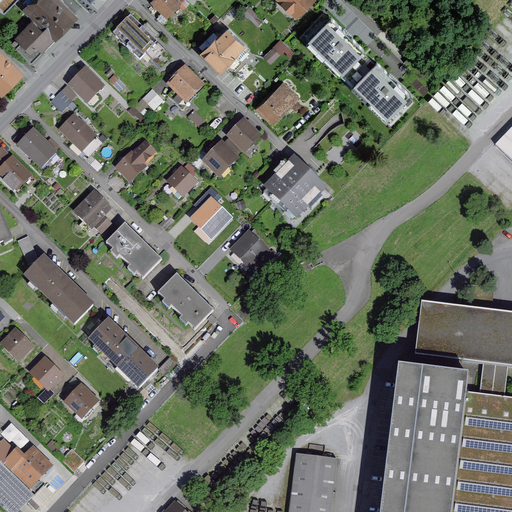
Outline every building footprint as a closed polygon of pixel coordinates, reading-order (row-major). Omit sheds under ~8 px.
[(0,0),(0,8),(4,12),(16,0),(0,0)] [(16,47),(32,63),(43,51),(41,49),(72,18),(53,0),(37,0),(30,8),(35,13),(32,16),(41,25),(39,27),(32,20),(25,28),(26,29),(17,38),(21,42),(16,47)] [(152,14),(162,23),(168,16),(166,14),(177,3),(183,9),(189,3),(185,0),(155,0),(153,2),(155,3),(153,5),(157,9),(152,14)] [(281,0),(297,14),(310,0),(281,0)] [(333,61),(349,77),(369,58),(362,51),(364,49),(351,37),(351,38),(343,31),(344,30),(331,17),(329,19),(323,13),(304,33),(320,48),(316,52),(329,65),(333,61)] [(113,34),(140,60),(146,54),(151,60),(163,48),(130,16),(113,34)] [(208,56),(220,68),(242,46),(226,30),(218,38),(214,33),(199,48),(204,52),(202,54),(206,58),(208,56)] [(273,48),(264,57),(270,63),(279,54),(273,48)] [(0,84),(3,88),(20,72),(6,58),(3,61),(0,58),(0,84)] [(379,106),(395,122),(414,102),(408,96),(409,94),(397,82),(396,83),(388,75),(389,74),(377,62),(375,64),(369,58),(349,77),(365,93),(361,97),(375,110),(379,106)] [(175,89),(168,96),(182,110),(189,103),(187,101),(201,86),(185,70),(171,85),(175,89)] [(71,86),(91,106),(98,98),(95,95),(102,87),(85,71),(71,86)] [(114,76),(109,81),(120,91),(125,86),(114,76)] [(260,107),(272,120),(287,105),(288,106),(298,97),(284,83),(260,107)] [(67,87),(63,92),(72,101),(76,96),(67,87)] [(152,90),(135,108),(140,113),(157,95),(152,90)] [(194,113),(190,118),(196,123),(200,119),(194,113)] [(61,130),(89,157),(101,144),(74,118),(61,130)] [(228,142),(239,154),(244,149),(244,150),(257,136),(244,123),(231,137),(232,138),(228,142)] [(511,123),(495,141),(511,157),(511,123)] [(15,142),(41,167),(54,153),(29,128),(15,142)] [(206,162),(219,174),(239,154),(228,142),(223,148),(221,146),(206,162)] [(118,168),(124,175),(122,176),(129,183),(157,156),(145,144),(138,151),(137,150),(118,168)] [(2,149),(0,150),(0,168),(2,171),(3,170),(6,173),(3,176),(6,179),(4,181),(14,191),(29,176),(16,163),(14,164),(11,161),(12,159),(2,149)] [(266,189),(296,218),(325,189),(294,159),(266,189)] [(169,182),(183,196),(197,181),(184,168),(169,182)] [(102,216),(109,209),(99,200),(97,202),(92,197),(78,212),(101,235),(111,224),(102,216)] [(208,231),(216,239),(227,228),(219,221),(227,213),(211,198),(205,205),(207,207),(201,214),(213,226),(208,231)] [(0,243),(11,238),(0,212),(0,243)] [(169,216),(160,226),(165,231),(174,221),(169,216)] [(107,244),(143,279),(161,261),(125,225),(107,244)] [(235,250),(253,268),(274,246),(256,228),(245,239),(242,237),(236,243),(239,246),(235,250)] [(28,237),(18,241),(29,265),(38,261),(28,237)] [(25,275),(75,325),(93,306),(76,290),(75,291),(62,278),(63,277),(43,257),(25,275)] [(159,294),(195,330),(213,311),(177,276),(159,294)] [(473,285),(470,304),(489,306),(491,288),(473,285)] [(420,321),(415,356),(511,368),(511,314),(434,305),(422,304),(420,321)] [(89,339),(140,388),(158,370),(141,353),(139,354),(126,342),(128,340),(107,320),(89,339)] [(16,332),(4,344),(19,359),(31,347),(16,332)] [(45,358),(29,374),(48,393),(64,376),(45,358)] [(451,511),(466,394),(469,377),(398,368),(380,511),(451,511)] [(82,384),(64,403),(82,421),(100,402),(82,384)] [(511,511),(511,399),(466,394),(451,511),(511,511)] [(12,474),(14,472),(5,464),(16,453),(3,440),(4,439),(0,435),(0,434),(2,432),(0,430),(0,505),(6,511),(18,511),(34,496),(12,474)] [(63,457),(74,470),(85,460),(74,447),(63,457)] [(24,460),(16,453),(5,464),(14,472),(16,469),(32,484),(48,468),(32,452),(24,460)] [(296,454),(289,511),(330,511),(337,459),(296,454)] [(198,490),(191,497),(204,509),(211,502),(198,490)]
